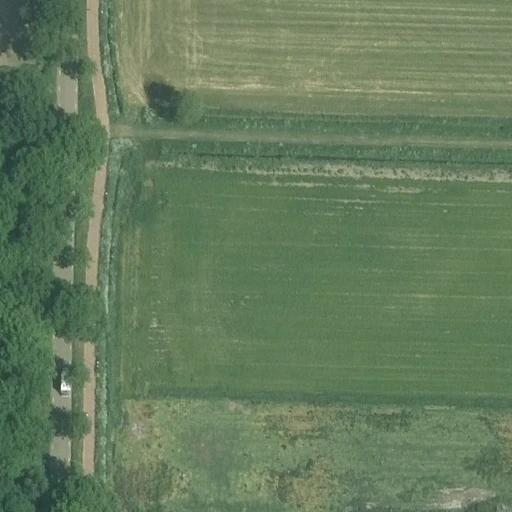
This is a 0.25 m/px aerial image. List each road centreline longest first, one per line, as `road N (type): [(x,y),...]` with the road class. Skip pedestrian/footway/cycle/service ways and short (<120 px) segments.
road 1 (unclassified): [(62,511),(69,0)]
road 2 (track): [(511,145),(105,134)]
